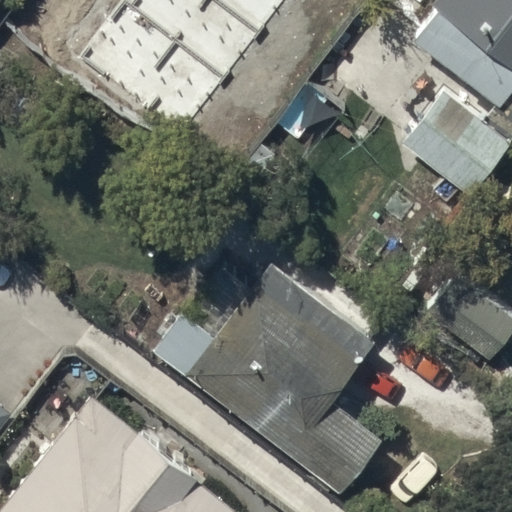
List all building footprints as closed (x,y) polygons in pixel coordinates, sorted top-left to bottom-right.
[(49,0),(37,16),(102,67),(154,0),(49,0)] [(511,0),(433,0),(411,30),(501,98),(511,83),(511,0)] [(436,84),(397,136),(472,191),(510,139),(436,84)] [(149,167),(115,214),(174,257),(208,209),(149,167)] [(428,304),(490,352),(511,324),(511,258),(482,235),(428,304)] [(364,355),(362,354),(378,333),(275,256),(253,285),(226,265),(192,310),(186,306),(156,345),(343,486),(384,432),(335,395),(364,355)] [(240,511),(243,508),(93,388),(0,502),(0,511),(240,511)] [(0,423),(13,406),(0,395),(0,423)]
